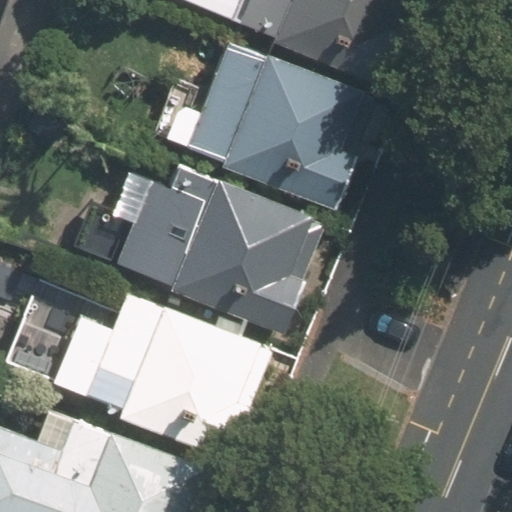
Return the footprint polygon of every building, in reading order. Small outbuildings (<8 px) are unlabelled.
[(198,0),(242,16),(247,0),(198,0)] [(403,0),(247,0),(242,16),(238,27),(373,78),(403,0)] [(368,96),(227,43),(190,139),(331,193),(368,96)] [(320,225),(156,163),(116,266),(280,328),(320,225)] [(230,444),(242,413),(270,342),(127,287),(110,331),(76,318),(65,345),(21,328),(9,360),(88,390),(230,444)] [(0,511),(196,511),(202,497),(215,464),(48,400),(36,434),(0,420),(0,511)]
